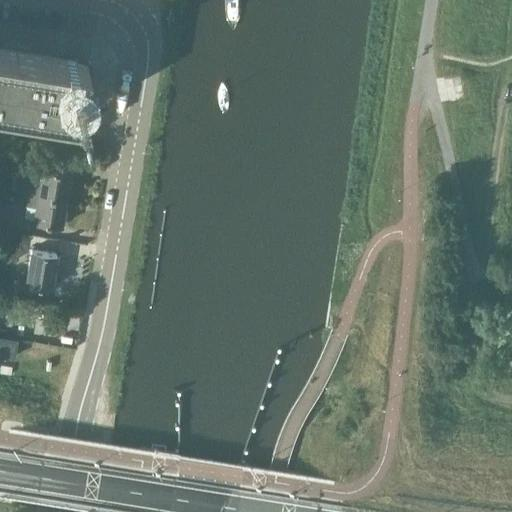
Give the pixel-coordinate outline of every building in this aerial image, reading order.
[(0,104),(79,118),(88,64),(0,49),(0,104)] [(15,191),(27,193),(38,194),(65,199),(65,196),(66,191),(69,172),(42,168),(40,181),(29,180),(17,178),(15,191)] [(65,199),(38,194),(27,193),(15,191),(13,203),(25,205),(36,207),(33,221),(61,226),(63,210),(64,205),(65,199)] [(17,261),(19,248),(19,246),(21,238),(21,236),(1,233),(0,236),(0,245),(7,246),(5,259),(17,261)] [(23,283),(50,288),(56,253),(29,249),(23,283)] [(0,355),(13,357),(16,339),(0,336),(0,355)]
